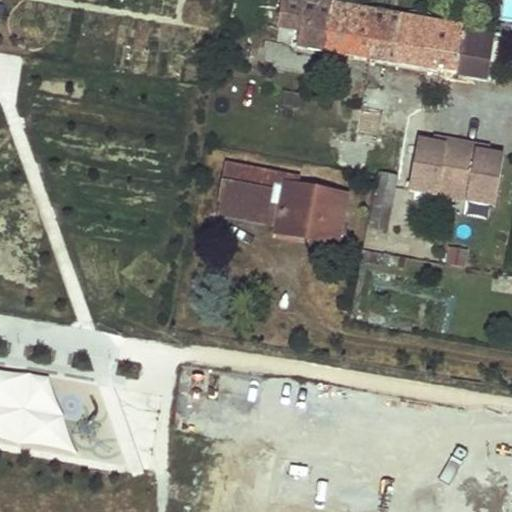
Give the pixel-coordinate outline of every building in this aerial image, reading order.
[(232,0),(230,16),(285,26),(289,0),(232,0)] [(297,45),(326,50),(333,5),(307,0),(289,0),(285,26),(299,28),(297,45)] [(403,17),(333,5),(326,50),(395,62),(403,17)] [(491,33),(403,17),(395,62),(483,80),(491,33)] [(445,140),(434,138),(432,143),(444,146),(445,140)] [(408,190),(493,206),(503,157),(487,153),(475,151),(476,145),(445,140),(444,146),(417,141),(408,190)] [(298,178),(227,164),(220,200),(268,209),(274,183),(284,185),(297,187),(298,178)] [(387,220),(395,175),(378,171),(370,217),(387,220)] [(284,185),(274,183),(268,209),(220,200),(217,213),(276,225),(284,185)] [(337,236),(345,196),(297,187),(284,185),(276,225),(275,231),(297,235),(298,228),(337,236)] [(387,220),(370,217),(369,224),(385,228),(387,220)] [(414,511),(425,438),(365,429),(370,396),(293,385),(273,509),(290,511),(414,511)] [(256,426),(192,415),(195,397),(181,395),(175,426),(253,440),(256,426)]
